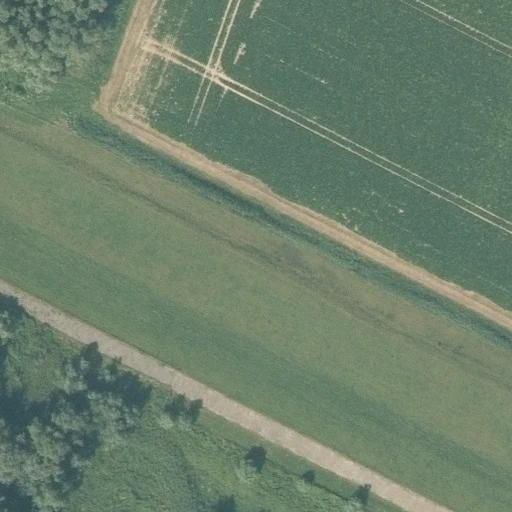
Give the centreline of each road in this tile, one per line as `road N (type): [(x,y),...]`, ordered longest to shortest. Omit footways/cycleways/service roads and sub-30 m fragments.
road 1 (track): [(142,0),(102,115),(511,328)]
road 2 (track): [(0,190),(511,454)]
road 3 (track): [(511,506),(0,245)]
road 4 (track): [(12,118),(511,368)]
